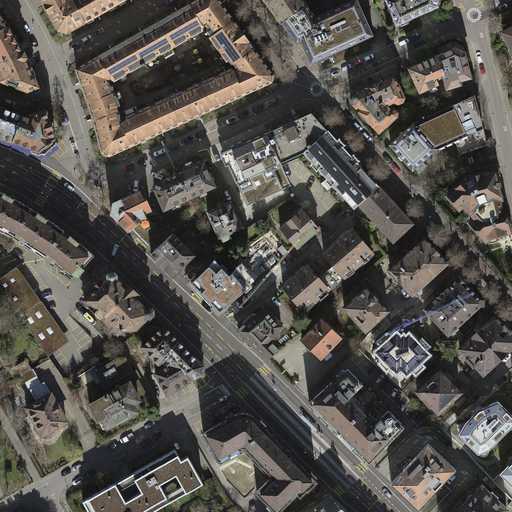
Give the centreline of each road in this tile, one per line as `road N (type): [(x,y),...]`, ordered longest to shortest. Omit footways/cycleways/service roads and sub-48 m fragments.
road 1 (residential): [(313,87),(124,175),(108,175),(86,161),(50,63)]
road 2 (residential): [(313,87),(511,299)]
road 3 (secondary): [(0,165),(80,215),(210,337)]
road 4 (residential): [(248,375),(42,492)]
road 5 (secondary): [(248,375),(249,399),(337,488),(374,501)]
road 6 (secondary): [(374,501),(360,465),(276,380),(248,375)]
road 7 (residential): [(210,337),(345,219)]
road 8 (residential): [(313,87),(471,14)]
road 9 (residential): [(511,167),(471,14)]
road 10 (residential): [(50,63),(161,0)]
